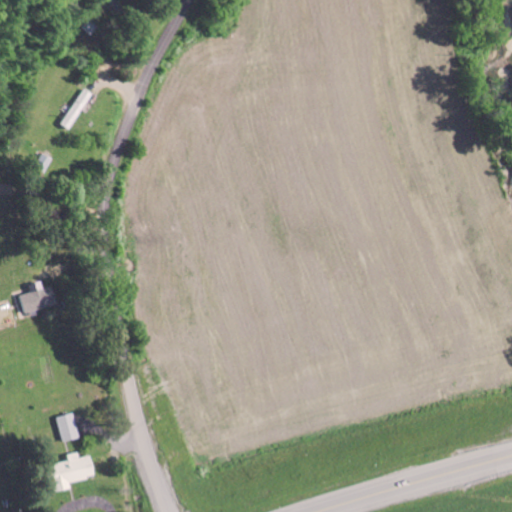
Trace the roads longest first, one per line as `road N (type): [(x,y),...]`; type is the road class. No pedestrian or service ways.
road 1 (residential): [(167,511),(139,419),(107,225),(122,144),(188,0)]
road 2 (primary): [(323,511),(511,456)]
